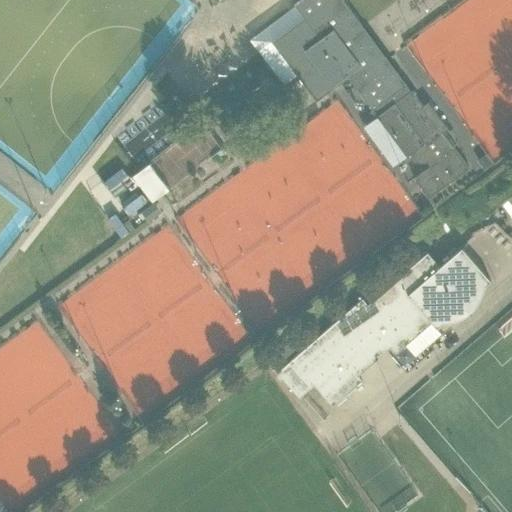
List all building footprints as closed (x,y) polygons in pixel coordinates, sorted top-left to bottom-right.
[(304,18),(275,41),(292,64),(299,74),(300,75),(316,96),(324,90),(346,74),(348,77),(372,109),(377,115),(406,154),(407,155),(407,156),(408,157),(409,158),(410,159),(411,160),(413,160),(414,161),(415,161),(416,161),(418,162),(419,162),(420,162),(422,161),(423,161),(424,161),(434,154),(438,159),(428,166),(413,177),(428,196),(469,166),(453,144),(441,129),(446,125),(428,100),(423,104),(411,89),(410,90),(406,84),(387,58),(385,56),(362,25),(345,3),(343,0),(298,0),(294,4),(295,6),(303,16),(304,18)] [(511,27),(511,0),(465,0),(479,20),(491,12),(501,25),(508,21),(511,27)] [(421,66),(473,32),(456,7),(405,41),(421,66)] [(485,154),(477,161),(484,169),(492,163),(485,154)] [(163,193),(168,188),(149,163),(132,176),(151,201),(163,193)] [(478,301),(479,298),(482,292),(483,286),(490,280),(461,247),(439,266),(427,252),(401,274),(390,261),(359,288),(370,301),(367,304),(362,298),(276,373),(298,397),(313,384),(332,405),(361,380),(357,375),(391,346),(396,352),(420,331),(417,328),(428,319),(436,327),(442,322),(447,321),(449,321),(454,320),(457,319),(459,317),(463,315),(466,314),(469,311),(471,309),(473,307),(476,303),(478,301)]
